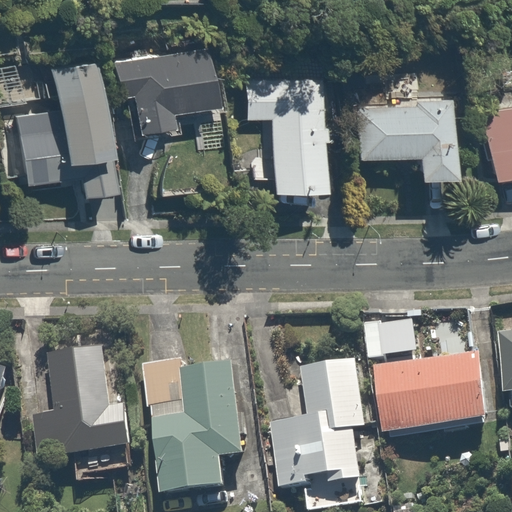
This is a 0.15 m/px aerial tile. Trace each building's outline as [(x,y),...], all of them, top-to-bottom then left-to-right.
[(213,47),(116,62),(121,98),(132,97),(138,136),(177,131),(174,116),(222,109),(213,47)] [(57,109),(14,117),(26,188),(81,178),(85,199),(122,193),(99,60),(50,68),(57,109)] [(328,192),(320,78),(243,83),(246,121),(268,119),(273,195),(328,192)] [(452,99),(347,105),(350,160),(418,157),(419,181),(457,179),(452,99)] [(511,108),(480,115),(494,183),(511,179),(511,108)] [(511,335),(499,337),(508,405),(511,404),(511,335)] [(82,461),(84,478),(132,474),(130,456),(144,455),(140,408),(121,409),(116,349),(55,354),(61,416),(36,418),(40,464),(82,461)] [(382,369),(391,440),(501,426),(491,355),(382,369)] [(366,361),(304,369),(311,422),(272,426),(280,494),(365,484),(359,433),(374,432),(366,361)] [(193,363),(147,370),(168,503),(238,492),(233,463),(253,460),(238,366),(195,373),(193,363)] [(0,439),(17,375),(0,370),(0,439)]
